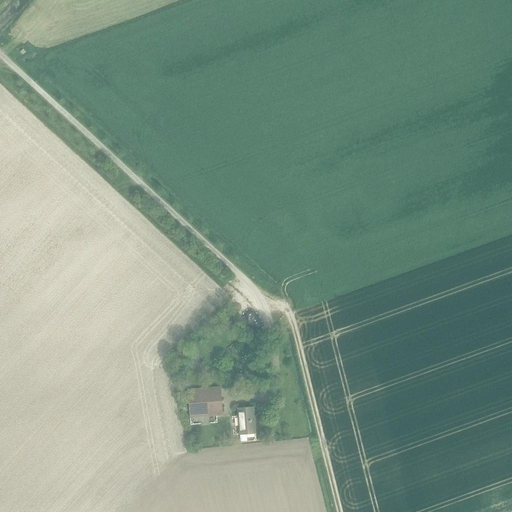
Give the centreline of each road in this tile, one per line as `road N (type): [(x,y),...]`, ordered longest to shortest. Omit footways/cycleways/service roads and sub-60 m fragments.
road 1 (unclassified): [(271,330),(258,293),(0,54)]
road 2 (track): [(340,511),(291,323),(258,293)]
